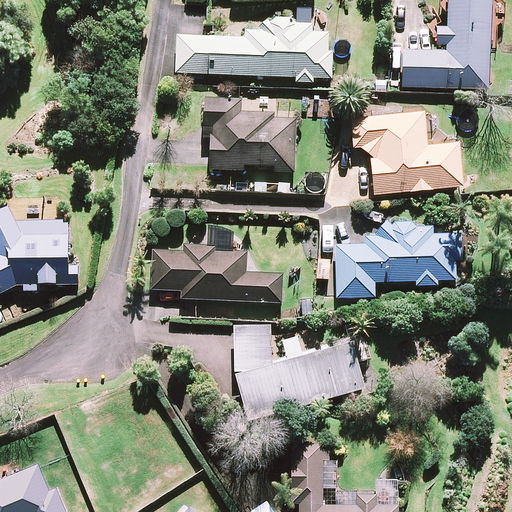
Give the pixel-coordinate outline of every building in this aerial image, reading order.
[(446,0),(446,25),(437,24),(436,42),(446,43),(446,50),(404,49),(403,85),(488,88),(490,0),(446,0)] [(297,75),(297,80),(314,80),(314,76),(331,77),(332,51),(328,51),(329,30),(312,30),(313,22),(260,21),(260,29),(246,29),(245,37),(178,34),(177,71),(297,75)] [(242,97),(205,95),(204,133),(212,133),(210,168),(244,169),(244,163),(274,164),(274,170),(294,170),(296,115),(241,113),(242,97)] [(424,109),(385,113),(351,117),(355,150),(370,148),(375,193),(463,184),(459,141),(427,144),(424,109)] [(11,220),(10,206),(0,206),(0,291),(23,280),(24,289),(39,289),(39,284),(78,282),(77,264),(70,264),(67,217),(11,220)] [(436,221),(379,222),(379,239),(333,240),(333,295),(375,295),(375,280),(416,279),(416,283),(436,283),(436,278),(456,277),(455,257),(461,257),(461,228),(436,228),(436,221)] [(233,227),(209,226),(209,245),(184,244),(183,250),(154,249),(153,288),(182,289),(182,298),(282,301),(283,272),(247,271),(247,250),(232,249),(233,227)] [(373,357),(365,322),(283,341),(287,357),(272,360),(273,324),(236,323),(235,368),(246,417),(365,389),(359,361),(373,357)] [(337,459),(330,459),(330,447),(324,447),(324,443),(289,443),(289,501),(300,501),(300,511),(397,511),(398,479),(376,479),(376,503),(356,503),(356,491),(336,491),(336,503),(323,503),(323,486),(336,486),(337,459)]
